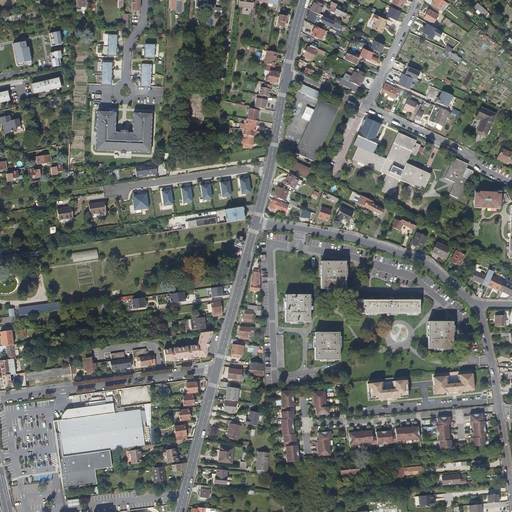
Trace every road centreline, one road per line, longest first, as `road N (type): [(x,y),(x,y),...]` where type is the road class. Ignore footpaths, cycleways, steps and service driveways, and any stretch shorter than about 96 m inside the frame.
road 1 (residential): [(493,360),(471,359),(460,319),(415,279),(296,247)]
road 2 (unclassified): [(216,369),(0,397)]
road 3 (residential): [(300,228),(425,260),(478,307)]
road 4 (residential): [(329,370),(275,375),(268,246)]
road 5 (residential): [(459,411),(305,424)]
road 6 (tertiary): [(216,369),(255,223)]
road 7 (residential): [(269,166),(122,189)]
road 8 (tertiary): [(180,511),(216,369)]
road 9 (residential): [(366,108),(419,0)]
